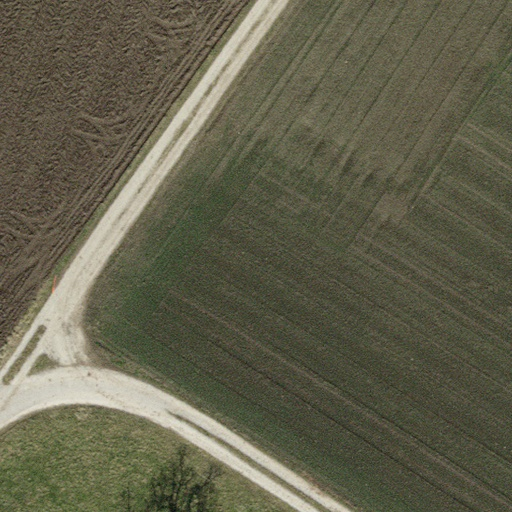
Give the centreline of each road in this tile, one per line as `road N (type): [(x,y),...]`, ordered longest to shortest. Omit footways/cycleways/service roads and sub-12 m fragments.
road 1 (track): [(0,395),(281,0)]
road 2 (track): [(331,511),(172,409),(114,385),(0,400)]
